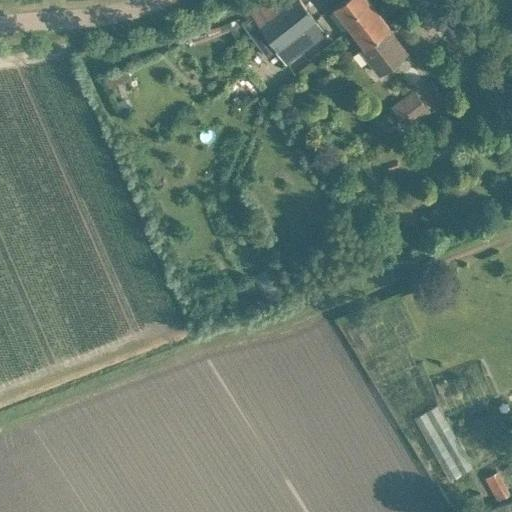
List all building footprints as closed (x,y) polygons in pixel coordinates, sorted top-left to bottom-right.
[(259,22),(248,30),(268,55),(278,48),(297,33),(307,47),(326,32),(316,19),(301,0),(266,0),(251,12),(259,22)] [(346,21),(352,29),(362,22),(378,10),(370,0),(340,0),(334,5),(346,21)] [(221,7),(210,13),(213,19),(224,13),(221,7)] [(362,22),(352,29),(364,45),(361,47),(380,73),(407,51),(393,34),(391,35),(386,29),(390,26),(378,10),(362,22)] [(205,40),(198,45),(204,54),(211,49),(205,40)] [(430,110),(416,92),(395,108),(409,126),(430,110)] [(124,97),(117,100),(120,107),(127,104),(124,97)] [(511,300),(511,257),(495,265),(511,300)] [(258,280),(273,306),(292,295),(276,269),(258,280)] [(449,477),(472,464),(436,401),(414,414),(449,477)] [(501,445),(511,441),(511,433),(508,423),(494,428),(501,445)] [(484,476),(497,499),(510,492),(496,469),(484,476)] [(466,496),(470,509),(485,504),(480,492),(466,496)] [(485,511),(511,511),(511,498),(484,507),(485,511)]
